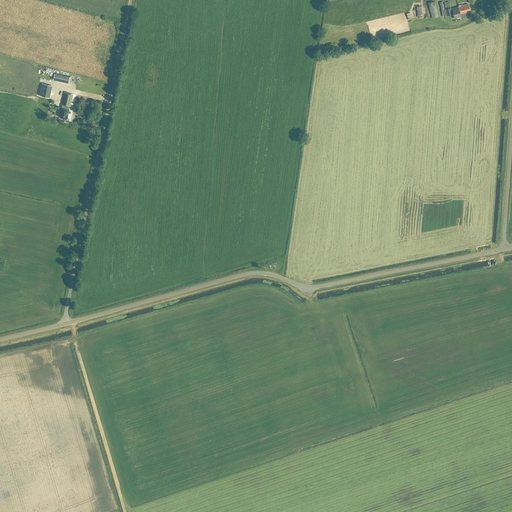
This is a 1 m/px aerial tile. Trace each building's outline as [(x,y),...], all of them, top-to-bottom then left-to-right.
[(428,3),(429,6),(432,18),(439,17),(435,1),(428,3)] [(446,9),(445,9),(441,10),(443,16),(452,14),(449,1),(444,3),(445,5),(446,9)] [(461,14),(470,12),(468,4),(463,5),(463,4),(458,6),(461,14)] [(461,14),(458,6),(458,7),(452,9),(455,18),(461,17),(461,14)] [(68,82),(69,78),(55,74),(53,79),(68,83),(68,82)] [(49,97),(52,85),(42,83),(39,95),(49,97)] [(71,106),(73,94),(64,92),(62,104),(63,104),(60,117),(67,118),(70,106),(71,106)]
